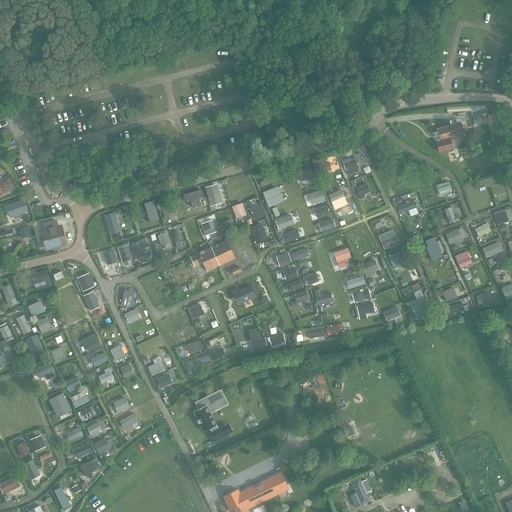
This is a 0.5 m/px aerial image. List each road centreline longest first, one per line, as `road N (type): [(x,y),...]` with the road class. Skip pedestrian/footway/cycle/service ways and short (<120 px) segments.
road 1 (unclassified): [(80,252),(81,219),(104,200),(342,136),(402,104),(442,97),(511,105)]
road 2 (unclassified): [(80,252),(215,511)]
